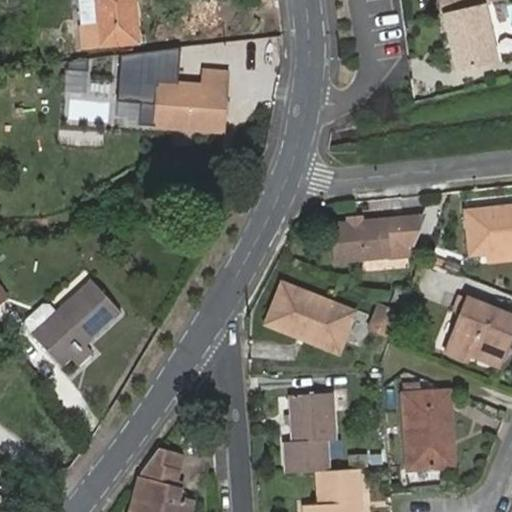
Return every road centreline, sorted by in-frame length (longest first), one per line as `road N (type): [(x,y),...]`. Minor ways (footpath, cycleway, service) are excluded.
road 1 (residential): [(290,171),(322,180),(511,162)]
road 2 (residential): [(82,511),(202,333)]
road 3 (residential): [(243,511),(233,373),(220,345),(202,333)]
road 4 (residential): [(202,333),(290,171)]
road 5 (residential): [(290,171),(307,100),(305,0)]
